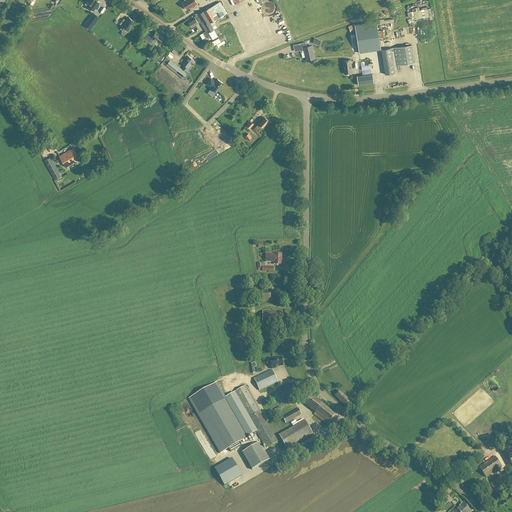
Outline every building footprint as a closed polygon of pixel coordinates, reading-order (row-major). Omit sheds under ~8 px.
[(87,0),(86,3),(91,7),(90,9),(93,11),(99,3),(97,1),(97,0),(87,0)] [(190,9),(197,4),(194,0),(184,0),(185,1),(181,3),(186,10),(189,8),(190,9)] [(217,37),(212,28),(210,23),(221,17),(224,15),(227,13),(224,9),(222,11),(218,4),(214,6),(194,17),(194,18),(188,22),(191,28),(198,24),(197,23),(199,22),(204,29),(205,29),(207,31),(205,32),(202,33),(205,38),(205,39),(210,37),(212,40),(217,37)] [(93,14),(87,22),(92,26),(99,18),(93,14)] [(134,23),(128,18),(126,21),(123,19),(119,24),(122,26),(122,27),(128,31),(134,23)] [(359,53),(381,50),(376,21),(354,25),(359,53)] [(159,44),(163,38),(156,33),(152,38),(149,35),(145,41),(152,46),(153,43),(155,41),(159,43),(159,44)] [(306,61),(314,59),(312,53),(313,53),(311,46),(306,47),(305,43),(299,44),(300,51),(303,50),(306,61)] [(414,63),(411,45),(381,50),(385,75),(397,73),(396,66),(414,63)] [(193,66),(195,62),(187,56),(182,64),(184,66),(182,68),(186,72),(191,65),(193,66)] [(188,75),(169,60),(166,65),(182,78),(184,77),(186,78),(188,75)] [(344,74),(352,73),(350,60),(342,61),(344,74)] [(358,86),(373,83),(372,74),(357,76),(358,86)] [(210,79),(206,84),(211,88),(210,89),(217,93),(223,84),(217,80),(215,82),(213,81),(210,79)] [(268,122),(268,121),(268,120),(266,119),(264,118),(253,130),(257,134),(268,122)] [(66,167),(79,160),(72,149),(59,157),(66,167)] [(55,180),(61,177),(51,158),(44,161),(55,180)] [(282,254),(274,254),(274,255),(266,254),(265,262),(272,262),(272,261),(274,261),(274,265),(281,265),(282,254)] [(281,323),(281,311),(262,311),(262,323),(281,323)] [(274,358),(269,359),(271,369),(276,368),(276,367),(283,366),(281,358),(274,359),(274,358)] [(259,391),(277,382),(272,370),(254,379),(259,391)] [(241,446),(240,443),(248,438),(247,437),(225,398),(216,383),(189,399),(220,454),(228,449),(230,452),(241,446)] [(284,403),(295,398),(289,384),(278,390),(284,403)] [(266,449),(278,442),(260,410),(246,386),(234,392),(266,449)] [(338,390),(334,396),(346,408),(351,402),(338,390)] [(304,403),(316,412),(314,415),(327,425),(336,415),(311,395),(304,403)] [(283,417),(286,423),(301,415),(298,409),(283,417)] [(305,421),(279,436),(286,449),(312,434),(305,421)] [(202,430),(196,433),(211,460),(217,456),(202,430)] [(269,460),(259,443),(242,453),(252,470),(269,460)] [(511,471),(511,453),(510,448),(501,452),(511,472),(511,471)] [(486,478),(502,467),(495,457),(479,468),(486,478)] [(232,459),(214,468),(224,486),(241,476),(232,459)] [(498,491),(510,483),(504,475),(493,482),(498,491)]
